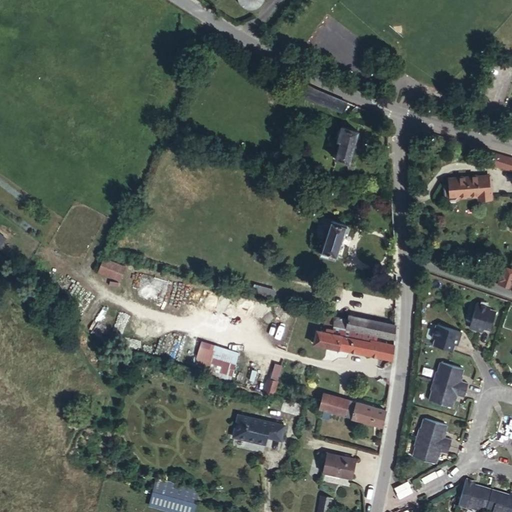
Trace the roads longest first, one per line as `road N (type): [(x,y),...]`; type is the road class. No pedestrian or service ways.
road 1 (unclassified): [(399,116),(321,86),(179,0)]
road 2 (residential): [(409,260),(403,379),(383,494)]
road 3 (residential): [(399,116),(409,260)]
